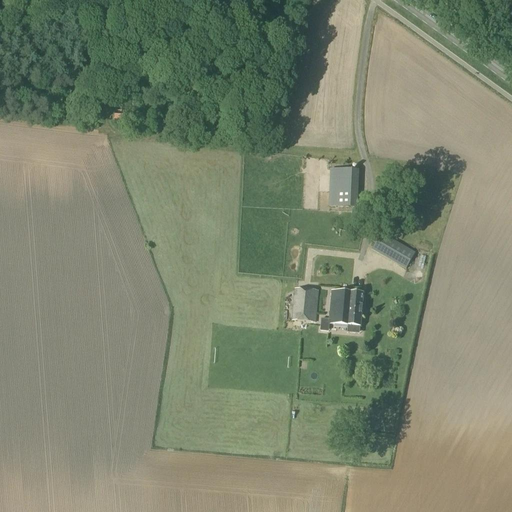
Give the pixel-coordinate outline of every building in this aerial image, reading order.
[(100,109),(105,95),(96,92),(91,106),(100,109)] [(127,121),(128,109),(113,108),(112,120),(127,121)] [(325,194),(325,171),(324,171),(324,164),(308,164),(308,212),(321,212),(321,194),(325,194)] [(356,209),(356,195),(328,194),(328,208),(356,209)] [(405,269),(414,254),(377,232),(372,240),(376,243),(372,250),(405,269)] [(318,292),(294,290),(291,321),(315,323),(318,292)] [(347,331),(359,333),(359,328),(360,328),(363,295),(332,291),(328,325),(347,327),(347,331)]
